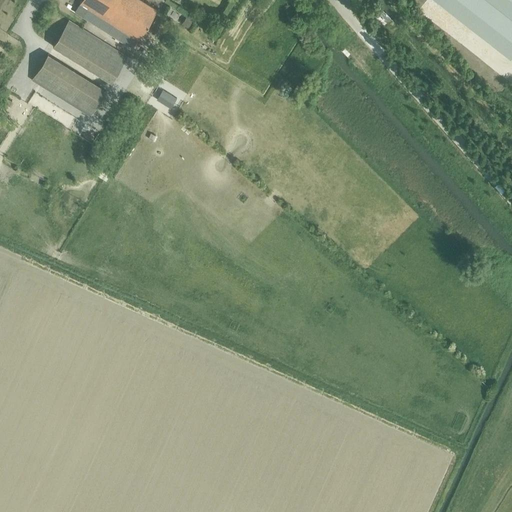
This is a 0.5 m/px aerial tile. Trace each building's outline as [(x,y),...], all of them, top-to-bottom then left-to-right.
[(141,0),(81,0),(79,3),(137,40),(156,9),(141,0)] [(137,40),(79,3),(74,11),(132,48),(137,40)] [(187,16),(183,22),(188,26),(192,19),(187,16)] [(52,45),(111,82),(127,57),(68,20),(52,45)] [(31,80),(90,116),(106,90),(47,54),(31,80)] [(163,85),(154,80),(149,90),(157,95),(163,85)] [(83,122),(86,118),(64,104),(58,113),(69,119),(71,115),(83,122)]
